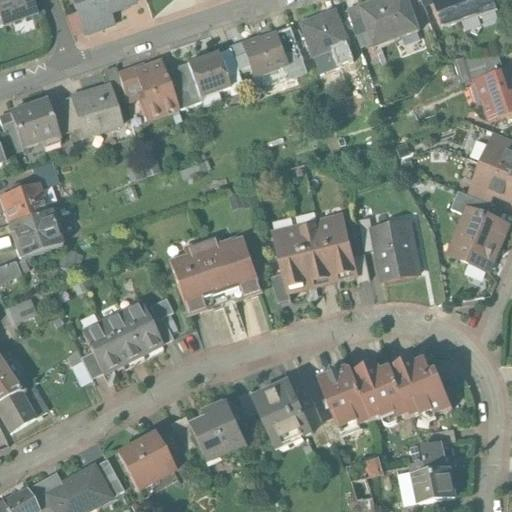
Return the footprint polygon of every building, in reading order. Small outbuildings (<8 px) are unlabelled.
[(0,0),(0,6),(5,22),(36,11),(32,0),(0,0)] [(77,0),(81,10),(96,4),(99,12),(134,0),(77,0)] [(350,0),(343,2),(352,29),(365,24),(355,1),(356,0),(355,0),(350,0)] [(356,0),(355,1),(365,24),(369,35),(388,29),(389,32),(412,24),(403,0),(356,0)] [(432,0),(439,19),(474,6),(475,10),(492,4),(490,0),(432,0)] [(96,4),(81,10),(88,29),(103,24),(99,12),(96,4)] [(329,38),(342,33),(331,8),(299,19),(310,50),(330,43),(329,38)] [(273,30),(284,60),(282,61),(286,73),(303,67),(288,25),(273,30)] [(245,40),(250,55),(255,70),(268,66),(282,61),(284,60),(273,30),(245,40)] [(245,40),(232,46),(237,60),(250,55),(245,40)] [(232,46),(218,50),(226,71),(239,66),(237,60),(232,46)] [(496,48),(459,53),(466,75),(472,74),(501,64),(496,48)] [(184,87),(174,90),(180,106),(204,98),(203,94),(231,84),(226,71),(218,50),(176,66),(184,87)] [(141,95),(141,96),(149,117),(180,106),(174,90),(166,69),(163,60),(137,70),(146,93),(141,95)] [(501,64),(472,74),(485,113),(511,104),(511,61),(511,60),(501,64)] [(166,69),(174,90),(184,87),(176,66),(166,69)] [(272,77),(268,66),(255,70),(259,81),(272,77)] [(141,96),(141,95),(146,93),(137,70),(136,67),(120,72),(128,100),(141,96)] [(61,98),(62,99),(70,128),(71,130),(83,127),(85,135),(121,124),(110,85),(77,95),(76,93),(61,98)] [(62,99),(48,104),(57,132),(70,128),(62,99)] [(47,101),(12,113),(23,146),(42,139),(44,145),(60,139),(57,132),(48,104),(47,101)] [(12,113),(0,117),(11,150),(23,146),(12,113)] [(489,125),(484,135),(507,145),(511,134),(489,125)] [(511,146),(507,145),(484,135),(476,156),(511,170),(511,146)] [(511,192),(511,170),(476,156),(467,176),(490,185),(511,194),(511,192)] [(34,168),(21,172),(24,181),(37,177),(34,168)] [(490,185),(467,176),(463,187),(486,196),(490,185)] [(1,194),(10,222),(47,209),(38,182),(24,187),(22,182),(11,185),(13,190),(1,194)] [(454,183),(446,201),(461,207),(463,201),(483,209),(488,198),(486,196),(463,187),(454,183)] [(463,201),(461,207),(452,226),(458,229),(449,249),(483,263),(502,217),(483,209),(463,201)] [(47,209),(10,222),(22,256),(63,242),(51,208),(47,209)] [(348,246),(338,208),(314,214),(328,274),(352,269),(354,268),(348,246)] [(353,210),(359,242),(370,242),(366,222),(363,209),(353,210)] [(314,214),(291,219),(305,280),(328,274),(314,214)] [(404,215),(366,222),(370,242),(376,273),(413,266),(404,215)] [(291,219),(267,225),(277,266),(282,285),(285,285),(305,280),(291,219)] [(191,240),(187,246),(189,250),(176,254),(173,260),(190,306),(194,307),(218,298),(219,300),(230,296),(229,294),(255,284),(258,281),(240,235),(236,232),(223,237),(221,233),(216,231),(191,240)] [(365,272),(359,243),(348,246),(354,268),(352,269),(353,275),(365,272)] [(16,258),(0,263),(0,279),(21,270),(16,258)] [(282,285),(277,266),(266,268),(274,295),(286,292),(285,285),(282,285)] [(159,314),(165,311),(175,306),(168,291),(152,299),(159,314)] [(44,292),(11,305),(16,319),(50,305),(44,292)] [(144,297),(124,307),(145,349),(164,339),(153,317),(144,297)] [(124,307),(104,317),(125,358),(145,349),(124,307)] [(176,333),(165,311),(159,314),(153,317),(164,339),(176,333)] [(104,317),(83,327),(93,347),(104,369),(125,358),(104,317)] [(104,369),(93,347),(83,352),(94,374),(104,369)] [(410,351),(387,361),(407,407),(409,412),(428,404),(431,410),(449,402),(433,365),(428,368),(422,353),(412,358),(410,351)] [(0,398),(21,387),(0,354),(0,398)] [(374,356),(349,367),(368,414),(390,405),(393,413),(407,407),(387,361),(378,365),(374,356)] [(333,420),(347,415),(356,419),(368,414),(349,367),(347,363),(341,360),(312,372),(328,411),(332,421),(333,420)] [(250,393),(248,393),(254,406),(269,437),(295,425),(298,431),(306,428),(308,427),(298,405),(285,377),(250,393)] [(23,390),(31,404),(39,399),(41,403),(45,401),(35,383),(23,390)] [(246,384),(234,390),(243,411),(254,406),(248,393),(250,393),(246,384)] [(21,387),(0,398),(0,409),(13,430),(38,414),(31,404),(23,390),(21,387)] [(39,399),(31,404),(38,414),(49,407),(45,401),(41,403),(39,399)] [(205,414),(192,420),(190,421),(201,445),(203,451),(218,445),(221,451),(243,442),(224,399),(202,409),(205,414)] [(318,415),(311,399),(298,405),(308,427),(306,428),(313,443),(326,437),(318,415)] [(187,410),(172,417),(177,426),(189,451),(201,445),(190,421),(192,420),(187,410)] [(326,437),(328,441),(340,436),(333,420),(332,421),(328,411),(318,415),(326,437)] [(450,425),(426,429),(428,440),(437,439),(452,436),(450,425)] [(177,426),(159,435),(176,466),(193,457),(189,451),(177,426)] [(139,438),(119,450),(139,487),(176,466),(159,435),(157,432),(140,441),(139,438)] [(447,483),(437,439),(428,440),(417,442),(421,458),(412,460),(414,470),(410,471),(416,500),(437,495),(435,486),(447,483)] [(363,477),(378,471),(374,454),(343,464),(348,480),(363,477)] [(95,463),(112,494),(126,486),(108,455),(95,463)] [(55,511),(56,511),(79,511),(81,507),(79,503),(93,496),(97,503),(112,494),(95,463),(54,485),(49,474),(28,486),(40,508),(42,511),(55,511)] [(370,496),(363,477),(348,480),(354,498),(356,497),(368,496),(370,496)] [(28,486),(3,499),(10,511),(33,511),(40,508),(28,486)] [(372,511),(368,496),(356,497),(359,511),(372,511)] [(10,511),(3,499),(0,501),(0,511),(10,511)]
